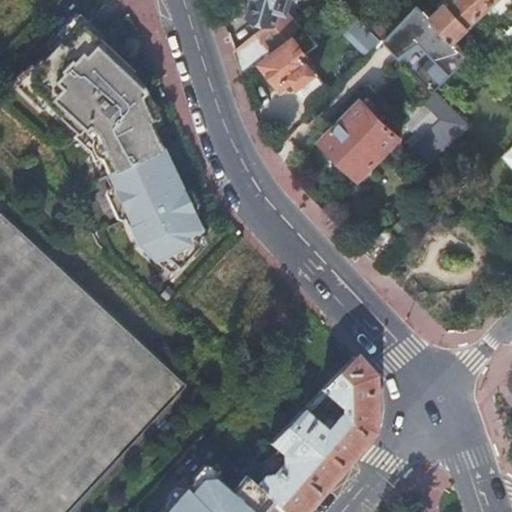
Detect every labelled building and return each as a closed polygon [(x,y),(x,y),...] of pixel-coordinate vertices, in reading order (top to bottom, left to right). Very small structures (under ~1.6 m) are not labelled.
[(279,7),(286,9),(288,0),(254,0),(254,5),(250,16),(270,21),(274,22),(279,7)] [(444,0),(445,0),(448,4),(433,17),(456,42),(473,27),(471,26),(499,0),(444,0)] [(471,58),(456,42),(433,17),(419,3),(395,28),(390,34),(383,41),(399,58),(419,43),(432,57),(415,74),(435,94),(436,93),(471,58)] [(270,21),(256,33),(272,51),(302,28),(286,9),(279,7),(274,22),(270,21)] [(58,36),(62,39),(67,34),(72,39),(84,26),(90,32),(93,30),(77,15),(73,20),(70,20),(64,26),(64,29),(58,36)] [(378,23),(390,34),(395,28),(384,17),(378,23)] [(368,57),(382,42),(370,31),(367,28),(360,21),(346,35),(357,46),(368,57)] [(370,31),(382,42),(383,41),(390,34),(378,23),(370,31)] [(100,41),(90,32),(84,26),(72,39),(67,34),(62,39),(54,47),(56,49),(41,64),(39,63),(33,70),(27,77),(34,83),(26,93),(35,100),(44,108),(46,106),(77,134),(78,135),(82,131),(93,141),(101,159),(115,187),(115,188),(112,190),(127,219),(139,246),(162,268),(163,267),(169,260),(178,268),(179,269),(190,256),(199,247),(192,241),(201,232),(201,231),(194,215),(196,214),(190,201),(184,190),(183,190),(176,176),(173,177),(159,148),(148,124),(156,121),(155,117),(154,109),(149,103),(141,88),(127,75),(129,73),(111,58),(97,44),(100,41)] [(307,30),(265,62),(273,73),(282,85),(283,84),(289,92),(290,92),(295,88),(304,100),(326,84),(310,63),(311,62),(305,53),(318,43),(307,30)] [(235,51),(242,74),(272,51),(256,33),(235,51)] [(27,77),(33,70),(29,67),(24,73),(21,73),(15,80),(15,83),(12,86),(31,104),(35,100),(26,93),(34,83),(27,77)] [(435,94),(430,98),(406,122),(418,133),(406,144),(410,148),(411,148),(429,165),(469,124),(436,93),(435,94)] [(363,101),(322,142),(340,160),(359,179),(400,138),(380,118),(384,113),(369,99),(365,103),(363,101)] [(91,155),(95,163),(101,159),(93,141),(82,131),(78,135),(77,134),(74,139),(91,155)] [(115,188),(115,187),(107,191),(106,195),(118,220),(122,222),(127,219),(112,190),(115,188)] [(0,511),(62,511),(177,389),(0,229),(0,511)] [(365,252),(376,263),(399,240),(388,229),(365,252)] [(199,247),(190,256),(194,259),(207,246),(201,232),(192,241),(199,247)] [(169,260),(163,267),(169,273),(173,273),(178,268),(169,260)] [(284,431),(270,445),(283,458),(283,465),(270,479),(263,479),(256,488),(272,502),(282,511),(305,511),(334,478),(372,435),(372,378),(354,358),(323,391),(340,407),(341,415),(325,433),(303,412),(284,431)] [(183,490),(185,492),(202,472),(216,485),(219,482),(218,477),(206,467),(202,468),(183,490)] [(256,488),(247,478),(231,497),(216,485),(202,472),(185,492),(168,511),(264,511),(272,502),(256,488)] [(160,511),(168,511),(185,492),(183,490),(181,489),(176,489),(168,499),(168,504),(160,511)]
